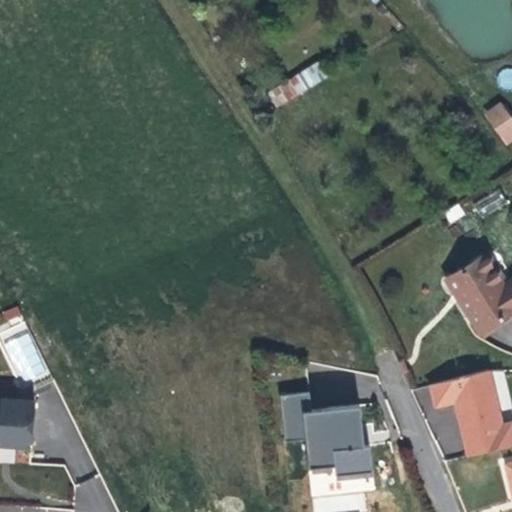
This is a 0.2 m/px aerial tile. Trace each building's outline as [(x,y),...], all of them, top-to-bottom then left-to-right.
[(267,92),(277,108),(329,76),(319,59),(267,92)] [(511,69),(500,68),(498,87),(511,88),(511,69)] [(483,112),(504,145),(511,139),(511,116),(502,100),(483,112)] [(474,202),(482,216),(505,203),(497,189),(474,202)] [(501,273),(487,249),(481,252),(495,276),(501,273)] [(495,276),(481,252),(442,275),(458,302),(475,333),(511,311),(511,277),(500,284),(495,276)] [(23,305),(0,311),(0,330),(16,384),(44,376),(23,305)] [(269,378),(282,378),(283,365),(269,364),(269,378)] [(462,429),(468,457),(511,443),(511,426),(511,423),(501,423),(483,371),(427,385),(434,409),(454,405),(462,429)] [(363,426),(361,405),(314,411),(312,392),(282,395),(286,442),(307,440),(310,468),(312,468),(333,466),(336,465),(337,474),(373,470),(371,444),(365,445),(360,446),(359,431),(363,426)] [(0,447),(1,447),(1,444),(15,445),(15,448),(28,448),(34,443),(36,403),(0,400),(0,447)] [(373,470),(337,474),(337,481),(374,477),(373,470)]
